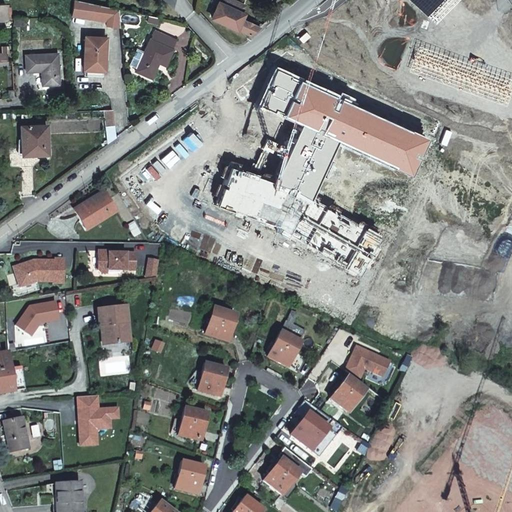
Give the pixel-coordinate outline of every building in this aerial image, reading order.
[(213,19),(251,35),(262,28),(263,27),(242,16),(242,15),(241,14),(243,9),(240,7),(241,5),(230,0),(222,0),(220,5),(219,4),(213,19)] [(119,11),(92,5),(93,19),(106,21),(107,26),(120,29),(119,11)] [(157,26),(159,20),(156,19),(148,17),(147,23),(157,26)] [(12,26),(24,26),(24,18),(12,18),(12,26)] [(155,32),(144,55),(137,52),(130,69),(151,79),(158,63),(165,66),(177,42),(155,32)] [(84,38),(82,70),(101,71),(103,52),(104,52),(105,39),(84,38)] [(53,86),(53,78),(52,56),(26,57),(26,72),(41,72),(42,87),(53,86)] [(114,133),(113,111),(104,112),(105,133),(114,133)] [(31,157),(45,156),(44,126),(19,127),(20,152),(31,151),(31,157)] [(91,199),(74,210),(86,228),(114,210),(101,189),(90,196),(91,199)] [(90,196),(72,208),(74,210),(91,199),(90,196)] [(14,320),(32,317),(29,296),(10,299),(14,320)] [(108,344),(129,341),(125,306),(118,306),(105,307),(97,308),(99,326),(101,325),(105,325),(108,344)] [(211,307),(204,334),(225,340),(232,312),(211,307)] [(287,368),(300,343),(280,332),(267,357),(287,368)] [(0,390),(0,391),(14,388),(10,366),(8,351),(0,352),(0,390)] [(218,396),(226,369),(204,363),(197,390),(218,396)] [(10,366),(14,388),(26,387),(22,364),(10,366)] [(403,375),(407,366),(402,364),(398,372),(403,375)] [(364,391),(345,376),(328,399),(347,413),(364,391)] [(343,426),(339,423),(315,406),(304,398),(293,412),(303,420),(291,436),(318,457),(343,426)] [(199,441),(206,412),(184,407),(177,435),(199,441)] [(29,447),(24,417),(4,420),(9,450),(29,447)] [(310,468),(284,447),(277,455),(280,458),(263,480),(281,494),(298,472),(304,476),(310,468)] [(174,486),(196,491),(202,466),(180,461),(174,486)] [(54,511),(78,511),(77,488),(77,483),(53,484),(54,511)] [(343,500),(348,488),(343,486),(338,498),(343,500)] [(232,511),(260,511),(262,510),(244,496),(232,511)] [(173,511),(159,501),(151,511),(173,511)]
